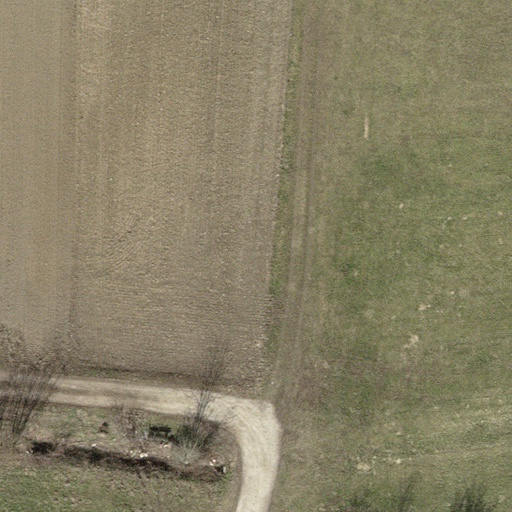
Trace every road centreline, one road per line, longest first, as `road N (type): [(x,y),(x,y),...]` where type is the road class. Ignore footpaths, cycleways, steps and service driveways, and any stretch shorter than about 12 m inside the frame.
road 1 (track): [(269,428),(310,0)]
road 2 (track): [(263,511),(269,428),(0,390)]
